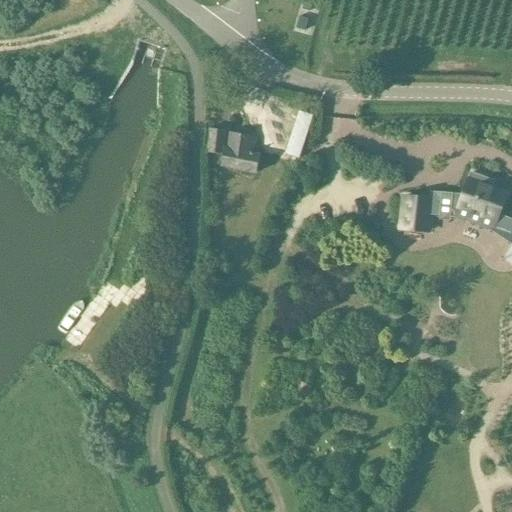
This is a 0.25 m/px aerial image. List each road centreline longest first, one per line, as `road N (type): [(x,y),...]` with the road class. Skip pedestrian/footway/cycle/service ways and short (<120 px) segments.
road 1 (unclassified): [(511,100),(332,88),(259,68),(169,0)]
road 2 (track): [(0,43),(24,45),(110,0)]
